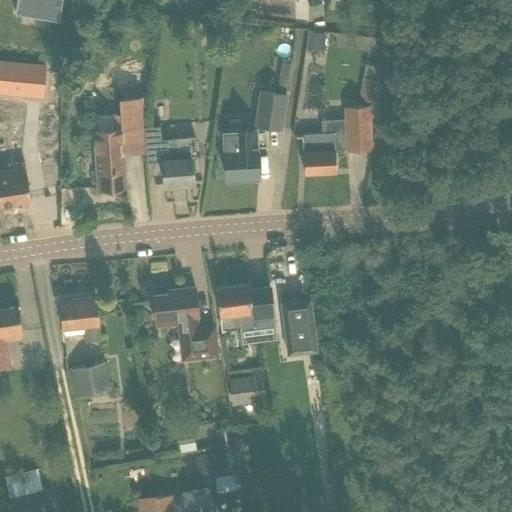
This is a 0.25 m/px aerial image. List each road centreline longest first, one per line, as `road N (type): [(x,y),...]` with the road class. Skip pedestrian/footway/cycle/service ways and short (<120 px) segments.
road 1 (unclassified): [(0,256),(511,205)]
road 2 (track): [(90,511),(39,250)]
